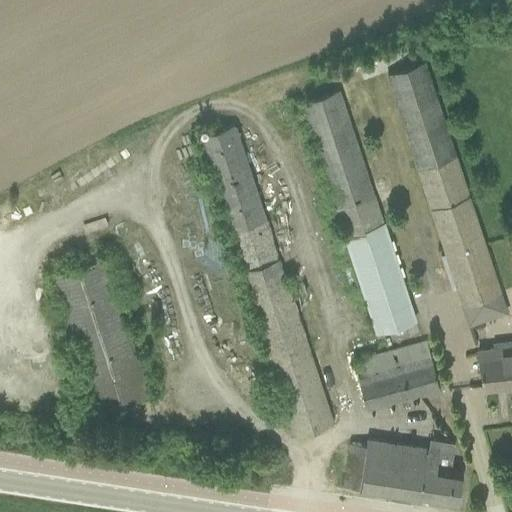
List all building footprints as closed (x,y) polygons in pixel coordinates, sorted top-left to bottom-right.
[(386,73),(461,305),(503,292),(426,60),(386,73)] [(343,234),(375,334),(418,319),(385,220),(385,221),(341,88),(301,101),(344,234),(343,234)] [(197,135),(289,417),(295,436),(332,424),(234,123),(197,135)] [(110,257),(56,272),(93,411),(147,397),(110,257)] [(426,338),(354,359),(368,409),(441,390),(426,338)] [(478,350),(482,387),(511,383),(511,339),(491,342),(492,348),(478,350)] [(227,419),(228,407),(186,404),(185,416),(227,419)] [(343,486),(457,504),(462,470),(451,468),(455,441),(453,440),(430,437),(428,446),(367,436),(366,444),(350,442),(343,486)]
